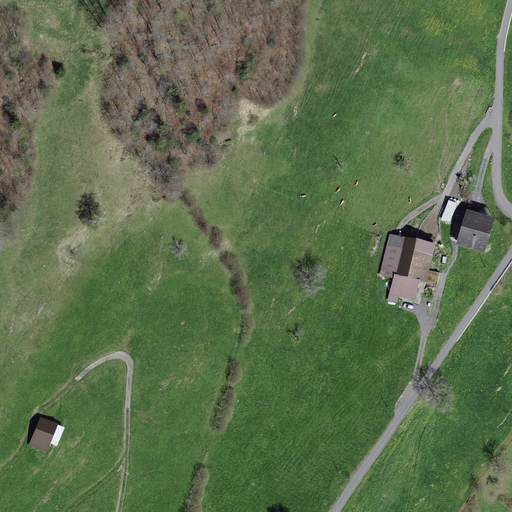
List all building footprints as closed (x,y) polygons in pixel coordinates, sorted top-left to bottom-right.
[(460,204),(451,201),(446,215),(455,218),(460,204)] [(466,211),(456,246),(485,254),(495,219),(466,211)] [(408,278),(417,240),(390,234),(379,276),(393,279),(395,275),(408,278)] [(426,283),(436,245),(417,240),(408,278),(420,282),(426,283)] [(415,301),(420,282),(408,278),(395,275),(393,279),(387,301),(396,303),(398,297),(415,301)] [(58,425),(40,418),(29,446),(47,453),(58,425)]
